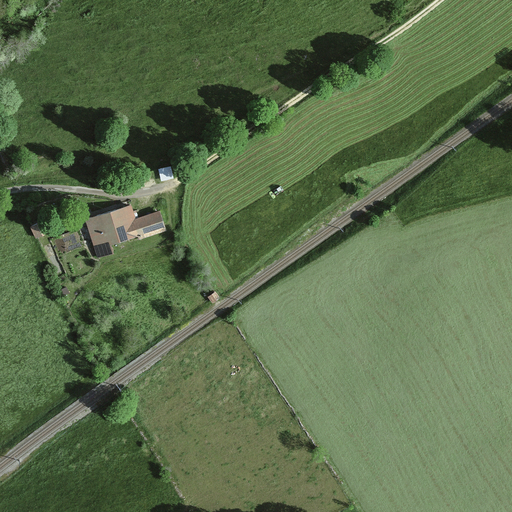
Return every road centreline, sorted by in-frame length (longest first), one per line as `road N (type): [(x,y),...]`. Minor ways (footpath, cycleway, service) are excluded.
road 1 (track): [(439,0),(175,182)]
road 2 (unclassified): [(175,182),(120,194),(0,192)]
